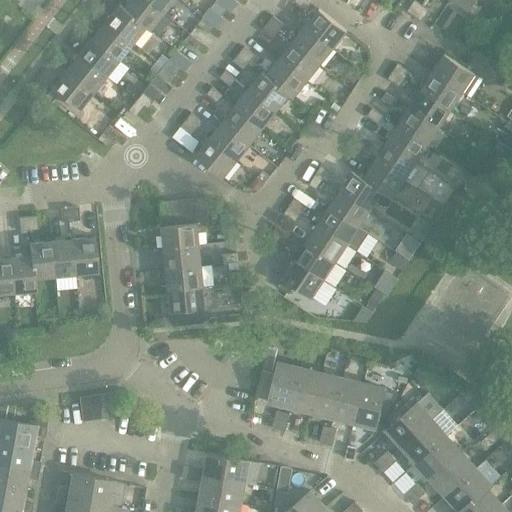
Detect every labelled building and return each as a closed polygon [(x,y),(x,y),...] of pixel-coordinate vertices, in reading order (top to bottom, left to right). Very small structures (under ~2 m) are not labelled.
[(147,0),(129,0),(124,7),(123,8),(148,27),(147,28),(151,31),(165,14),(147,0)] [(147,0),(165,14),(176,0),(147,0)] [(307,0),(296,0),(295,2),(306,10),(311,3),(307,0)] [(407,12),(414,17),(422,5),(414,0),(407,12)] [(452,0),(469,11),(467,15),(475,20),(482,8),(475,3),(477,0),(452,0)] [(228,10),(217,1),(211,9),(222,17),(228,10)] [(120,4),(106,21),(135,44),(147,28),(148,27),(123,8),(124,7),(120,4)] [(422,5),(414,17),(422,22),(429,10),(422,5)] [(319,9),(305,27),(333,49),(347,31),(319,9)] [(273,17),(268,24),(279,32),(284,25),(273,17)] [(215,26),(204,18),(198,25),(209,34),(215,26)] [(106,21),(93,38),(122,60),(135,44),(106,21)] [(279,32),(268,24),(262,31),(273,39),(279,32)] [(305,27),(292,43),(320,65),(333,49),(305,27)] [(201,43),(191,34),(185,41),(195,50),(201,43)] [(93,38),(80,54),(108,77),(122,60),(93,38)] [(292,43),(279,60),(307,82),(320,65),(292,43)] [(244,47),(239,54),(249,63),(255,56),(244,47)] [(80,54),(67,71),(95,93),(108,77),(80,54)] [(249,63),(239,54),(233,61),(244,70),(249,63)] [(467,69),(445,54),(433,73),(463,93),(463,92),(471,98),(482,81),(481,79),(481,78),(479,77),(483,69),(472,62),(467,69)] [(170,60),(164,67),(175,76),(180,69),(170,60)] [(263,72),(262,73),(294,98),(307,82),(279,60),(267,75),(263,72)] [(398,64),(393,72),(404,79),(409,72),(398,64)] [(175,76),(164,67),(158,74),(169,83),(175,76)] [(95,93),(67,71),(53,88),(81,111),(95,93)] [(230,87),(236,79),(225,71),(220,78),(230,87)] [(404,79),(393,72),(388,79),(399,87),(404,79)] [(262,73),(249,89),(276,112),(289,96),(293,99),(294,98),(262,73)] [(433,73),(421,90),(451,110),(463,93),(433,73)] [(217,103),(223,96),(212,87),(206,95),(217,103)] [(249,89),(236,106),(263,128),(276,112),(249,89)] [(421,90),(409,108),(440,128),(451,110),(421,90)] [(138,100),(145,106),(148,109),(154,102),(143,93),(138,100)] [(392,108),(397,101),(386,93),(381,101),(392,108)] [(145,106),(138,100),(129,110),(136,116),(145,106)] [(236,106),(222,122),(250,145),(263,128),(236,106)] [(409,108),(398,126),(428,146),(440,128),(409,108)] [(378,124),(383,116),(372,109),(367,116),(378,124)] [(192,113),(186,120),(197,129),(202,122),(192,113)] [(197,129),(186,120),(180,127),(191,136),(197,129)] [(222,122),(209,139),(237,161),(250,145),(222,122)] [(104,133),(115,141),(120,134),(109,126),(104,133)] [(398,126),(386,143),(416,163),(428,146),(398,126)] [(359,134),(354,141),(365,149),(370,141),(359,134)] [(237,161),(209,139),(195,156),(223,178),(237,161)] [(365,149),(354,141),(349,149),(361,156),(365,149)] [(386,143),(374,161),(405,181),(416,163),(386,143)] [(352,172),(393,199),(405,181),(374,161),(363,178),(352,172)] [(321,166),(314,176),(326,183),(332,174),(321,166)] [(263,169),(257,176),(264,181),(270,175),(263,169)] [(352,172),(340,190),(371,210),(382,193),(393,200),(393,199),(352,172)] [(256,176),(250,185),(250,188),(253,191),(257,190),(263,182),(256,176)] [(326,183),(314,176),(308,185),(320,193),(326,183)] [(340,190),(329,208),(359,228),(371,210),(340,190)] [(455,190),(448,203),(462,212),(470,199),(455,190)] [(207,198),(193,199),(195,223),(198,223),(198,224),(209,223),(207,198)] [(193,199),(182,200),(185,225),(195,223),(193,199)] [(294,199),(289,207),(300,214),(305,207),(294,199)] [(182,200),(172,201),(174,226),(185,225),(182,200)] [(161,202),(163,227),(174,226),(172,201),(161,202)] [(78,207),(69,208),(70,222),(79,221),(78,207)] [(300,214),(289,207),(284,214),(295,222),(300,214)] [(70,222),(69,208),(60,209),(61,222),(70,222)] [(329,208),(317,225),(347,245),(359,228),(329,208)] [(226,214),(220,215),(222,230),(231,229),(234,224),(234,220),(226,214)] [(36,216),(27,217),(28,231),(37,230),(36,216)] [(28,231),(27,217),(18,218),(19,232),(28,231)] [(185,225),(174,226),(163,227),(162,227),(164,249),(200,245),(198,224),(198,223),(195,223),(185,225)] [(317,225),(305,243),(336,263),(347,245),(317,225)] [(270,234),(265,242),(277,250),(282,242),(270,234)] [(407,234),(396,250),(409,259),(420,243),(407,234)] [(94,237),(72,239),(75,275),(97,273),(94,237)] [(72,239),(51,241),(54,277),(75,275),(72,239)] [(51,241),(30,243),(35,292),(36,292),(34,279),(54,277),(51,241)] [(30,255),(10,257),(14,294),(35,292),(30,243),(29,243),(30,255)] [(305,243),(294,260),(324,281),(336,263),(305,243)] [(200,245),(164,249),(166,270),(202,266),(200,245)] [(223,255),(224,264),(238,263),(237,254),(223,255)] [(0,295),(14,294),(10,257),(0,258),(0,295)] [(282,279),(278,287),(289,294),(294,287),(312,299),(324,281),(294,260),(282,279)] [(202,266),(166,270),(168,291),(204,287),(202,266)] [(230,271),(231,284),(240,284),(239,270),(230,271)] [(204,287),(168,291),(170,313),(207,309),(205,298),(211,300),(211,302),(241,298),(240,286),(205,289),(204,287)] [(376,289),(368,302),(376,307),(384,294),(376,289)] [(250,291),(241,292),(242,306),(252,305),(250,291)] [(11,331),(6,337),(6,343),(18,341),(18,334),(17,330),(11,331)] [(269,402),(291,408),(301,368),(278,363),(269,402)] [(301,368),(291,408),(312,413),(322,373),(301,368)] [(322,373),(312,413),(333,418),(343,378),(322,373)] [(343,378),(333,418),(354,423),(364,383),(343,378)] [(364,383),(354,423),(376,428),(385,389),(364,383)] [(468,388),(461,394),(467,402),(474,395),(468,388)] [(111,393),(101,395),(104,418),(115,417),(111,393)] [(101,395),(90,396),(93,420),(104,418),(101,395)] [(93,420),(90,396),(79,397),(82,421),(93,420)] [(486,401),(476,410),(485,419),(497,409),(486,401)] [(387,430),(402,447),(432,420),(417,403),(387,430)] [(287,423),(289,414),(277,412),(275,420),(287,423)] [(0,419),(0,442),(30,448),(34,428),(35,429),(35,436),(45,437),(46,428),(35,426),(35,425),(0,419)] [(285,431),(287,423),(275,420),(273,428),(285,431)] [(432,420),(402,447),(417,463),(447,436),(432,420)] [(335,438),(337,430),(330,428),(324,427),(322,435),(335,438)] [(320,444),(326,445),(333,447),(335,438),(322,435),(320,444)] [(447,436),(417,463),(431,479),(461,452),(447,436)] [(0,442),(0,463),(39,471),(40,462),(31,460),(28,467),(27,467),(30,448),(0,442)] [(357,448),(348,446),(345,459),(354,461),(357,448)] [(387,452),(381,458),(390,467),(396,462),(387,452)] [(461,452),(431,479),(446,495),(476,468),(461,452)] [(209,454),(205,476),(245,483),(249,461),(209,454)] [(390,467),(381,458),(375,464),(383,473),(390,467)] [(0,463),(0,485),(23,490),(26,471),(27,471),(28,478),(37,480),(39,471),(0,463)] [(183,478),(192,480),(194,467),(185,466),(183,478)] [(194,467),(192,480),(200,482),(202,469),(194,467)] [(282,467),(277,491),(288,493),(293,469),(282,467)] [(446,495),(460,511),(461,511),(487,488),(488,489),(491,486),(476,468),(446,495)] [(58,485),(57,494),(108,503),(112,481),(73,474),(72,477),(69,494),(68,494),(68,487),(58,485)] [(205,476),(201,497),(241,504),(245,483),(205,476)] [(416,484),(410,490),(419,499),(425,494),(416,484)] [(0,485),(0,507),(24,511),(31,511),(33,505),(23,503),(20,509),(19,509),(23,490),(0,485)] [(461,511),(460,511),(459,511),(493,511),(502,504),(488,489),(487,488),(461,511)] [(419,499),(410,490),(404,496),(412,505),(419,499)] [(287,511),(321,511),(326,508),(311,491),(287,511)] [(106,511),(108,503),(57,494),(55,503),(64,505),(68,498),(69,498),(66,511),(106,511)] [(201,497),(198,511),(239,511),(241,504),(201,497)] [(355,502),(349,508),(352,511),(363,511),(364,511),(355,502)]
